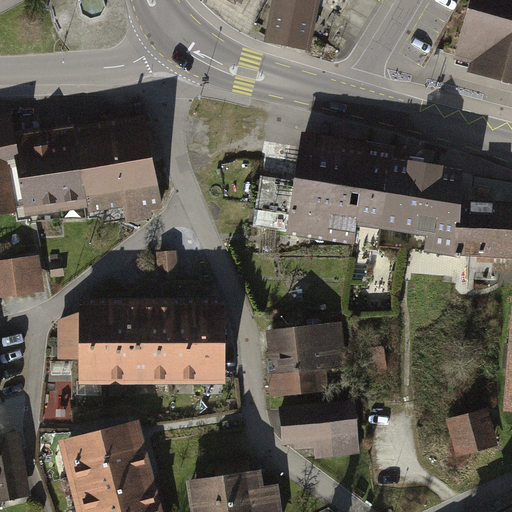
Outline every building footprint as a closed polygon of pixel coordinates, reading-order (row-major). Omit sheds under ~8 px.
[(313,0),(276,0),(269,41),(305,47),(313,0)] [(511,0),(472,0),(456,60),(511,74),(511,0)] [(14,115),(0,116),(0,218),(25,215),(26,220),(151,203),(139,119),(17,136),(14,115)] [(366,157),(301,146),(289,231),(356,242),(359,221),(429,229),(426,248),(457,253),(511,254),(511,204),(461,202),(462,172),(391,161),(366,157)] [(43,258),(0,263),(0,299),(48,294),(43,258)] [(230,300),(83,300),(83,384),(231,384),(230,300)] [(345,322),(268,329),(274,397),(327,393),(326,372),(349,370),(345,322)] [(361,400),(281,409),(285,447),(301,445),(302,455),(317,453),(318,464),(367,459),(361,400)] [(494,408),(449,419),(459,460),(504,449),(494,408)] [(166,511),(142,420),(63,441),(81,511),(166,511)] [(20,428),(0,432),(0,504),(36,496),(20,428)] [(260,470),(196,480),(201,511),(286,511),(282,484),(262,487),(260,470)]
